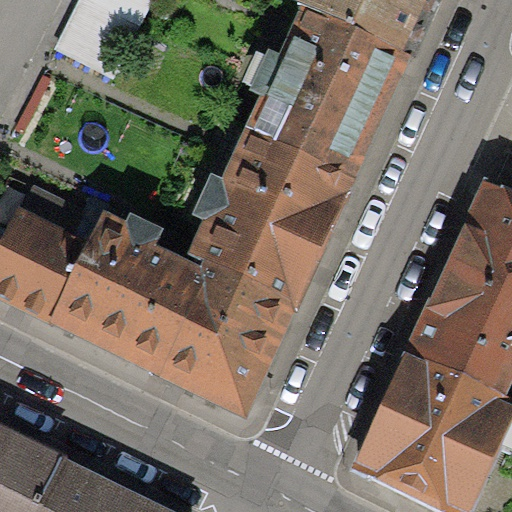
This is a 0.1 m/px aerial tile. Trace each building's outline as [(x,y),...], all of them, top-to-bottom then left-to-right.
[(88,0),(86,0),(61,50),(113,75),(138,25),(88,0)] [(88,0),(138,25),(150,0),(88,0)] [(411,59),(437,0),(304,0),(300,9),(312,14),(411,59)] [(349,183),(411,59),(312,14),(254,137),(349,183)] [(342,200),(349,183),(254,137),(195,262),(219,273),(220,271),(295,307),(344,202),(342,200)] [(83,211),(32,186),(17,218),(68,243),(83,211)] [(511,200),(488,189),(411,357),(504,401),(511,382),(511,200)] [(17,218),(0,249),(0,295),(57,324),(91,254),(88,252),(68,243),(17,218)] [(91,254),(57,324),(229,408),(249,406),(295,307),(220,271),(219,273),(211,286),(153,255),(156,247),(158,248),(159,246),(103,219),(88,252),(91,254)] [(411,357),(366,455),(378,481),(440,511),(469,511),(497,448),(511,455),(511,419),(510,419),(511,416),(511,404),(504,401),(411,357)] [(45,511),(67,469),(0,436),(0,511),(45,511)] [(154,511),(67,469),(45,511),(154,511)]
